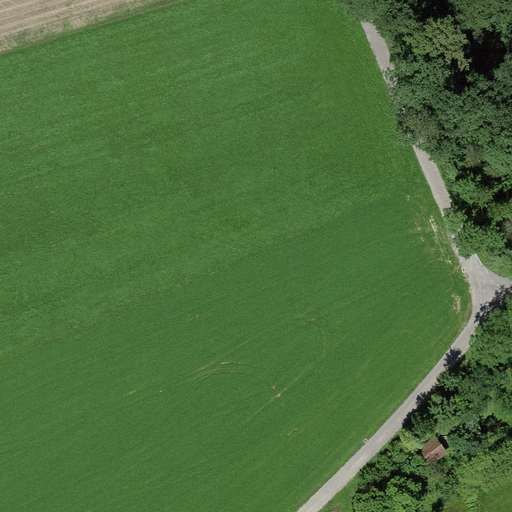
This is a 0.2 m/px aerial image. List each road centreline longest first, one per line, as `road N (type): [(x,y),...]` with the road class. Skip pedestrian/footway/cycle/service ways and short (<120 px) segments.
road 1 (track): [(378,0),(510,325)]
road 2 (track): [(511,324),(304,511)]
